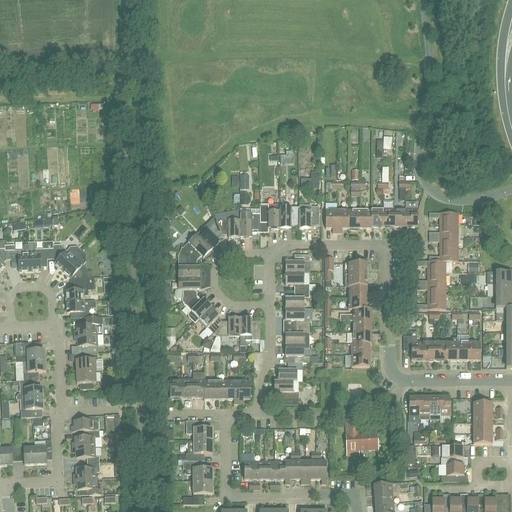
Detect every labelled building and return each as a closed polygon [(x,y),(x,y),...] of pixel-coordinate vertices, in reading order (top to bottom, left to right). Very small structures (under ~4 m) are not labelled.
[(319,174),(311,174),(311,184),(319,184),(319,174)] [(241,194),(241,206),(249,206),(248,194),(241,194)] [(240,215),(240,240),(251,240),(251,234),(260,234),(260,206),(259,206),(259,210),(251,210),(251,215),(240,215)] [(260,206),(260,234),(268,234),(268,230),(279,230),(279,208),(279,212),(268,212),(268,206),(260,206)] [(299,227),(299,230),(311,230),(311,227),(319,227),(319,208),(310,208),(310,207),(299,207),(299,208),(299,227)] [(279,208),(279,230),(291,230),(291,227),(299,227),(299,208),(279,208)] [(383,210),(371,210),(371,211),(371,228),(383,228),(383,210)] [(383,228),(394,228),(394,210),(383,210),(383,228)] [(406,210),(394,210),(394,228),(406,228),(406,210)] [(406,228),(417,228),(417,210),(406,210),(406,228)] [(325,211),(325,230),(332,230),(332,235),(337,235),(337,211),(325,211)] [(337,211),(337,235),(342,235),(342,230),(348,230),(348,211),(337,211)] [(359,230),(360,211),(348,211),(348,230),(349,230),(349,232),(358,232),(358,230),(359,230)] [(371,230),(371,228),(371,211),(360,211),(359,230),(371,230)] [(216,222),(222,237),(228,237),(228,240),(240,240),(240,215),(239,215),(239,221),(220,221),(220,220),(216,222)] [(429,215),(429,219),(440,219),(440,227),(458,227),(458,215),(429,215)] [(222,237),(216,222),(212,224),(212,225),(198,238),(211,251),(220,243),(217,241),(222,237)] [(458,227),(440,227),(440,234),(429,234),(429,239),(458,239),(458,227)] [(211,251),(198,238),(196,236),(182,249),(181,248),(179,254),(180,254),(197,261),(201,257),(203,260),(211,251)] [(429,239),(429,243),(440,243),(440,251),(458,251),(458,239),(429,239)] [(0,272),(5,267),(0,262),(0,258),(11,258),(11,252),(5,252),(4,242),(0,241),(0,272)] [(11,252),(11,258),(11,261),(18,260),(19,274),(30,273),(28,246),(25,246),(22,248),(22,251),(14,251),(14,247),(5,248),(5,242),(4,242),(5,252),(11,252)] [(47,256),(47,250),(35,251),(35,245),(34,243),(28,244),(28,246),(30,273),(41,273),(40,259),(47,259),(47,256)] [(62,273),(81,252),(77,248),(70,248),(67,252),(61,246),(53,246),(53,250),(47,250),(47,256),(60,256),(61,255),(62,256),(54,265),(62,273)] [(458,251),(440,251),(440,258),(429,258),(429,263),(445,263),(458,263),(458,251)] [(81,252),(62,273),(70,280),(78,271),(80,273),(79,274),(79,280),(81,280),(81,286),(94,285),(93,279),(88,279),(87,271),(83,266),(86,263),(86,256),(81,252)] [(177,279),(200,279),(200,268),(196,268),(196,261),(197,261),(180,254),(179,254),(177,258),(177,279)] [(285,263),(285,275),(304,275),(304,263),(309,263),(309,257),(294,257),(294,263),(285,263)] [(333,259),(325,259),(325,282),(331,283),(331,272),(333,272),(333,259)] [(416,263),(416,267),(427,267),(427,275),(445,275),(445,263),(429,263),(416,263)] [(345,265),(345,277),(367,277),(367,265),(345,265)] [(486,286),(496,286),(511,285),(511,280),(511,281),(511,274),(486,274),(486,286)] [(304,275),(285,275),(285,286),(294,286),(294,293),(309,293),(309,286),(304,286),(304,275)] [(445,275),(427,275),(427,282),(416,282),(416,287),(445,287),(445,275)] [(345,277),(345,288),(367,288),(367,277),(345,277)] [(182,303),(196,297),(196,291),(200,291),(200,279),(177,279),(177,291),(175,291),(174,293),(174,297),(175,299),(177,300),(180,299),(182,303)] [(94,285),(81,286),(81,292),(66,292),(66,303),(84,303),(83,297),(88,297),(88,292),(94,291),(94,285)] [(511,291),(511,285),(496,286),(486,286),(486,298),(494,298),(511,298),(511,291)] [(416,287),(416,292),(427,292),(427,299),(445,299),(445,287),(416,287)] [(367,295),(367,288),(345,288),(348,288),(348,300),(371,300),(371,295),(367,295)] [(285,299),(285,311),(304,311),(304,299),(309,299),(309,293),(294,293),(294,299),(285,299)] [(211,308),(204,300),(203,300),(201,302),(196,297),(182,303),(184,307),(185,306),(190,312),(187,315),(188,318),(194,324),(198,320),(199,320),(211,308)] [(511,309),(511,305),(511,298),(494,298),(494,306),(496,306),(496,310),(511,309)] [(445,299),(427,299),(427,306),(417,306),(417,311),(445,311),(445,299)] [(371,304),(371,300),(348,300),(348,311),(371,311),(367,311),(367,304),(371,304)] [(87,319),(89,319),(89,309),(95,309),(95,303),(96,303),(96,302),(84,303),(66,303),(67,314),(80,314),(80,320),(82,320),(87,319)] [(211,308),(199,320),(212,334),(212,335),(216,337),(222,322),(217,318),(219,316),(211,308)] [(496,316),(496,322),(511,321),(511,309),(496,310),(496,316)] [(294,322),(294,329),(309,329),(309,322),(304,322),(304,311),(285,311),(285,322),(294,322)] [(371,323),(371,311),(348,311),(353,311),(353,316),(340,316),(340,322),(353,322),(371,323)] [(74,338),(102,337),(102,319),(89,319),(87,319),(82,320),(82,327),(77,327),(77,333),(74,333),(74,338)] [(222,322),(216,337),(220,338),(220,337),(239,337),(239,347),(240,347),(240,319),(228,319),(228,322),(222,322)] [(240,319),(240,347),(245,347),(245,338),(251,338),(251,342),(260,342),(260,323),(252,322),(252,320),(240,319)] [(504,326),(504,334),(511,334),(511,321),(496,322),(506,322),(506,326),(504,326)] [(353,334),(371,334),(371,323),(353,322),(353,334)] [(309,329),(294,329),(294,335),(285,335),(285,347),(304,347),(304,335),(309,335),(309,329)] [(170,332),(171,349),(180,348),(179,331),(170,332)] [(371,345),(371,334),(353,334),(353,345),(351,345),(371,345)] [(84,348),(85,355),(97,355),(97,337),(102,337),(74,338),(75,343),(77,343),(78,348),(84,348)] [(411,362),(422,362),(423,344),(416,344),(416,338),(403,338),(403,353),(411,353),(411,362)] [(452,344),(445,344),(445,362),(457,362),(457,344),(457,339),(452,339),(452,344)] [(37,344),(22,344),(22,357),(18,357),(18,364),(27,363),(45,362),(44,351),(39,351),(37,349),(37,344)] [(422,362),(434,362),(434,344),(423,344),(422,362)] [(445,344),(434,344),(434,362),(445,362),(445,344)] [(457,362),(468,362),(468,344),(457,344),(457,362)] [(480,344),(468,344),(468,362),(480,362),(480,344)] [(351,356),(369,356),(369,345),(371,345),(351,345),(351,356)] [(294,365),(302,365),(309,365),(309,350),(304,350),(304,347),(285,347),(285,358),(294,358),(294,365)] [(181,353),(177,353),(167,353),(167,364),(181,364),(181,353)] [(75,361),(76,373),(95,373),(94,361),(97,361),(97,355),(85,355),(81,355),(81,361),(75,361)] [(369,356),(351,356),(351,368),(369,368),(369,356)] [(19,382),(30,382),(29,374),(45,373),(45,362),(27,363),(27,368),(22,369),(23,382),(19,382)] [(278,371),(278,382),(292,383),(295,383),(295,371),(302,371),(302,365),(294,365),(287,364),(287,371),(278,371)] [(94,390),(93,384),(96,384),(95,373),(76,373),(77,385),(82,385),(83,391),(94,390)] [(181,399),(181,381),(169,381),(170,400),(181,399)] [(193,399),(193,381),(181,381),(181,399),(193,399)] [(193,381),(193,399),(204,399),(204,401),(205,401),(204,381),(193,381)] [(215,383),(204,383),(204,381),(205,401),(216,401),(215,383)] [(16,397),(16,401),(42,400),(42,389),(26,390),(26,382),(30,382),(19,382),(20,395),(18,395),(16,397)] [(283,401),(298,401),(298,394),(292,394),(292,383),(278,382),(274,382),(274,394),(283,394),(283,401)] [(227,401),(227,383),(215,383),(216,401),(227,401)] [(227,383),(227,401),(234,401),(234,406),(238,406),(238,383),(227,383)] [(238,383),(238,406),(243,406),(243,401),(250,401),(250,383),(238,383)] [(419,399),(408,399),(409,417),(419,417),(419,418),(419,420),(419,399)] [(419,420),(420,421),(426,421),(427,420),(429,420),(429,399),(419,399),(419,420)] [(439,422),(439,399),(429,399),(429,420),(430,420),(430,422),(439,422)] [(450,417),(450,401),(450,399),(439,399),(439,422),(440,422),(440,417),(450,417)] [(20,401),(21,420),(27,419),(27,412),(43,411),(42,400),(16,401),(20,401)] [(473,415),(492,415),(492,405),(473,405),(473,415)] [(492,425),(492,415),(473,415),(473,425),(492,425)] [(71,428),(72,433),(86,433),(94,432),(99,432),(98,421),(74,422),(74,428),(71,428)] [(200,430),(200,423),(186,423),(186,435),(193,435),(193,443),(212,443),(212,430),(200,430)] [(346,436),(345,437),(346,457),(359,457),(358,453),(378,452),(377,435),(359,436),(358,423),(345,423),(346,436)] [(492,435),(492,425),(473,425),(473,435),(492,435)] [(72,449),(94,448),(94,439),(99,439),(99,432),(94,432),(86,433),(86,438),(75,439),(75,444),(72,444),(72,449)] [(492,435),(473,435),(473,446),(492,446),(492,435)] [(212,456),(212,443),(193,443),(193,455),(186,455),(186,457),(178,457),(178,463),(183,463),(186,463),(198,463),(201,463),(201,456),(212,456)] [(45,448),(34,449),(35,466),(46,466),(45,452),(51,452),(51,446),(45,446),(45,448)] [(11,450),(0,450),(1,468),(12,467),(12,453),(17,453),(17,447),(11,448),(11,450)] [(23,447),(17,447),(17,453),(23,453),(24,467),(35,466),(34,449),(23,449),(23,447)] [(87,459),(87,465),(99,464),(99,457),(95,458),(94,448),(72,449),(73,454),(75,454),(76,460),(87,459)] [(441,457),(441,466),(463,466),(457,466),(457,460),(463,460),(463,448),(439,449),(439,457),(441,457)] [(295,482),(295,454),(291,454),(290,463),(285,463),(285,486),(290,486),(290,482),(295,482)] [(306,486),(306,463),(300,463),(300,454),(295,454),(295,482),(301,482),(301,486),(306,486)] [(316,482),(316,454),(311,454),(311,463),(306,463),(306,486),(310,486),(310,482),(316,482)] [(316,454),(316,482),(321,482),(321,486),(326,486),(326,463),(321,463),(321,454),(316,454)] [(198,470),(198,463),(186,463),(183,463),(178,463),(178,467),(183,467),(183,470),(185,470),(185,474),(187,476),(193,476),(193,483),(212,483),(212,470),(198,470)] [(254,481),(254,463),(244,463),(244,481),(254,481)] [(254,463),(254,481),(265,482),(265,463),(254,463)] [(265,463),(265,482),(275,482),(275,463),(265,463)] [(275,463),(275,482),(285,482),(285,486),(285,463),(275,463)] [(74,476),(74,481),(96,480),(96,474),(100,474),(99,464),(87,465),(87,470),(76,471),(76,476),(74,476)] [(463,478),(463,477),(463,466),(441,466),(446,466),(446,477),(441,477),(441,484),(457,484),(457,478),(463,478)] [(410,479),(419,478),(419,471),(409,472),(410,479)] [(88,497),(100,496),(100,491),(96,491),(96,480),(74,481),(74,486),(77,486),(77,492),(88,491),(88,497)] [(212,483),(193,483),(193,499),(183,499),(183,507),(198,507),(198,496),(212,496),(212,483)] [(392,485),(373,486),(374,497),(392,495),(392,485)] [(393,505),(392,495),(374,497),(375,507),(393,505)] [(449,511),(449,500),(449,505),(443,505),(443,500),(432,500),(432,506),(424,506),(423,511),(449,511)] [(449,500),(449,511),(466,511),(466,507),(461,507),(461,500),(450,500),(449,500)] [(466,507),(466,511),(483,511),(484,507),(478,507),(478,500),(477,500),(467,500),(467,507),(466,507)] [(484,507),(483,511),(509,511),(509,507),(496,507),(496,500),(484,500),(484,507)]
